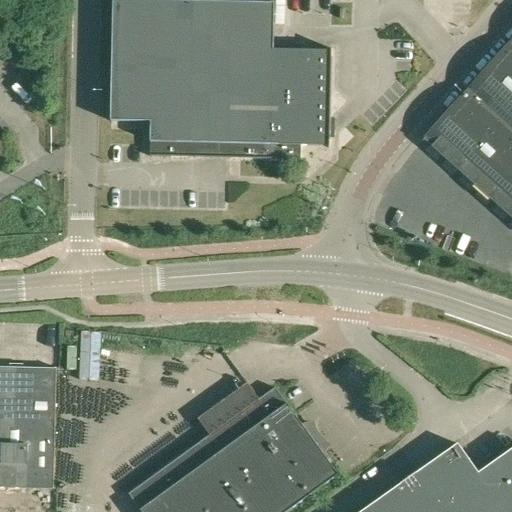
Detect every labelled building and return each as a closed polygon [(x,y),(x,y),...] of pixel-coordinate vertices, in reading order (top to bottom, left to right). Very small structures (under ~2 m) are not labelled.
[(198,0),(188,0),(111,0),(108,120),(148,121),(148,155),(302,159),(302,145),(331,146),(333,51),(274,50),(275,0),(198,0)] [(511,37),(424,136),(511,214),(511,37)] [(100,331),(81,330),(81,344),(79,379),(98,379),(100,331)] [(0,485),(53,487),(55,366),(14,365),(0,365),(0,485)] [(209,434),(129,494),(142,511),(284,511),(338,472),(322,450),(328,442),(324,439),(320,435),(317,432),(314,428),(312,421),(303,423),(276,387),(260,399),(248,382),(198,419),(209,434)] [(360,511),(511,511),(511,448),(479,472),(458,443),(424,467),(431,477),(422,483),(420,480),(406,490),(408,493),(399,499),(392,490),(360,511)]
